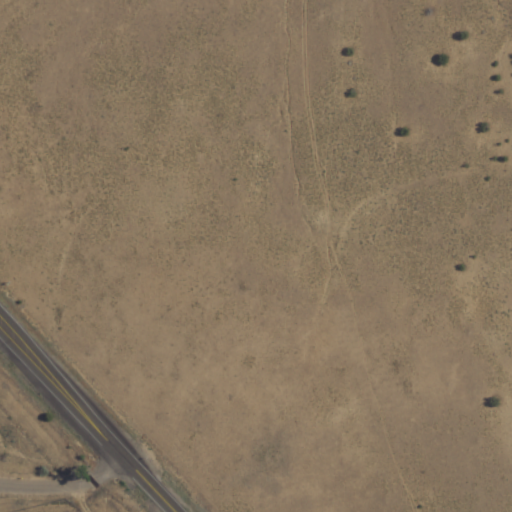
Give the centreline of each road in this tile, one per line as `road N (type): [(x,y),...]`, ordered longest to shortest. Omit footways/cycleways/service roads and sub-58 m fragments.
road 1 (secondary): [(170,511),(0,331)]
road 2 (residential): [(122,461),(91,481),(0,484)]
